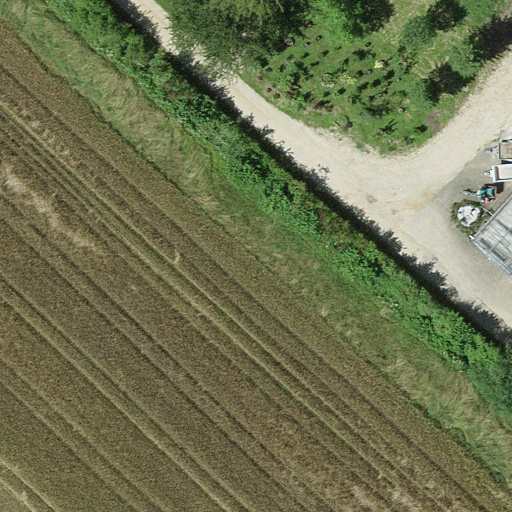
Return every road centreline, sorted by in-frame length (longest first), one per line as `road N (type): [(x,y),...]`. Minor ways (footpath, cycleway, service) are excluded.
road 1 (track): [(128,0),(511,342)]
road 2 (track): [(511,89),(421,175),(357,206)]
